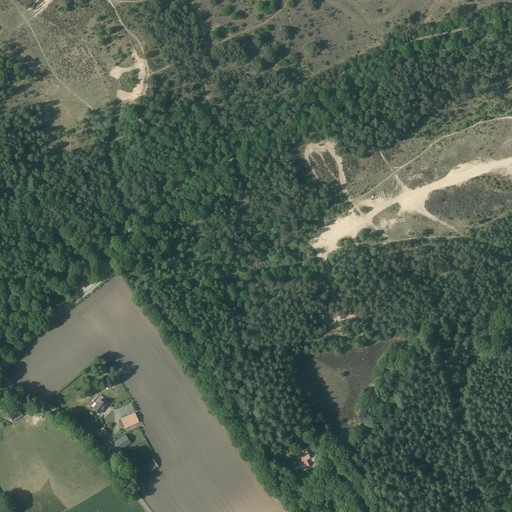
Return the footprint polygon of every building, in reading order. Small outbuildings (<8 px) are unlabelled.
[(114,408),(128,402),(126,396),(111,402),(114,408)] [(106,405),(100,400),(94,408),(94,409),(94,410),(95,411),(97,411),(100,413),(106,405)] [(17,408),(7,414),(12,422),(22,414),(17,408)] [(135,413),(120,419),(124,429),(139,422),(135,413)] [(97,434),(99,437),(106,432),(103,428),(101,430),(102,431),(97,434)] [(125,435),(108,446),(113,453),(119,448),(121,450),(130,443),(125,435)] [(306,460),(310,458),(307,451),(299,454),(299,453),(295,454),(296,456),(297,459),(300,458),(303,464),(302,465),(304,469),(309,466),(308,462),(307,462),(306,460)] [(296,456),(295,454),(294,452),(292,453),(292,452),(284,455),(285,460),(296,456)] [(158,467),(153,459),(130,474),(135,482),(158,467)]
